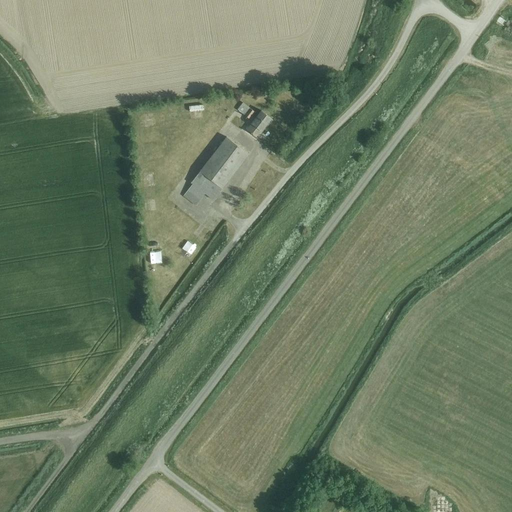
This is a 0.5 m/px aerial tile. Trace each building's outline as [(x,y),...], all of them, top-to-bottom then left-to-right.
[(193,118),(206,116),(204,102),(191,104),(193,118)] [(242,103),(238,109),(248,117),(247,118),(252,122),(247,129),(256,136),(261,130),(262,131),(272,118),(261,110),(255,118),(253,116),(255,112),(242,103)] [(179,120),(179,108),(168,108),(168,120),(179,120)] [(151,117),(139,121),(141,127),(153,123),(151,117)] [(213,200),(249,155),(227,137),(191,183),(213,200)] [(144,156),(154,155),(153,147),(143,148),(144,156)] [(160,224),(150,225),(150,236),(160,235),(160,224)] [(186,236),(180,245),(192,254),(199,245),(186,236)]
